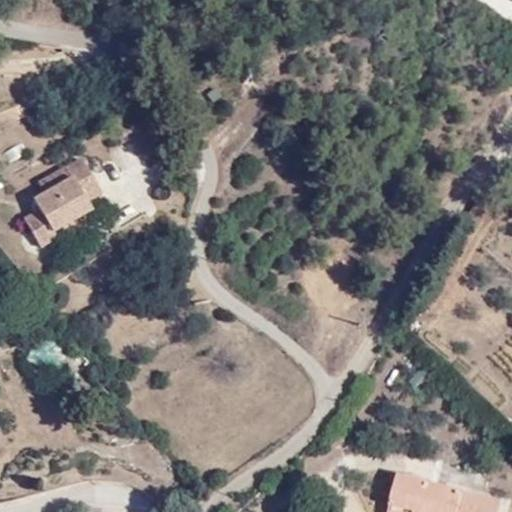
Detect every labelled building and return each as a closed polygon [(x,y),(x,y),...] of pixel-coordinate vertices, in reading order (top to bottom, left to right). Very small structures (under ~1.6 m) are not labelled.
[(85,202),(100,195),(81,160),(65,169),(71,180),(33,201),(38,211),(23,220),(39,249),(56,240),(53,234),(91,213),(85,202)] [(33,201),(71,180),(65,169),(27,189),(33,201)] [(50,372),(63,352),(41,338),(28,358),(50,372)] [(448,485),(479,492),(485,463),(455,455),(448,485)] [(393,470),(382,511),(417,511),(418,511),(423,511),(493,511),(498,496),(479,492),(448,485),(393,470)]
